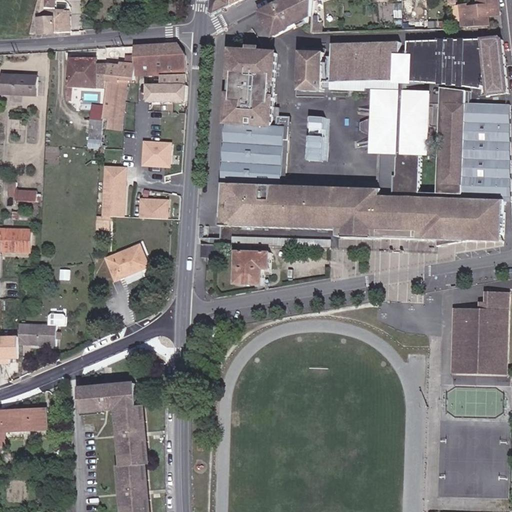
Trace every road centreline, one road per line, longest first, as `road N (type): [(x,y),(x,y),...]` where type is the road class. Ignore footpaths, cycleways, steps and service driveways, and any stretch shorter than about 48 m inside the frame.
road 1 (residential): [(511,259),(184,316)]
road 2 (secondary): [(184,316),(207,29)]
road 3 (residential): [(0,46),(207,29)]
road 4 (residential): [(184,316),(0,392)]
road 5 (secondary): [(184,511),(184,316)]
road 6 (unknown): [(77,361),(81,511)]
road 7 (unknown): [(194,188),(153,185),(141,173),(140,98)]
road 8 (unknown): [(38,44),(34,174)]
